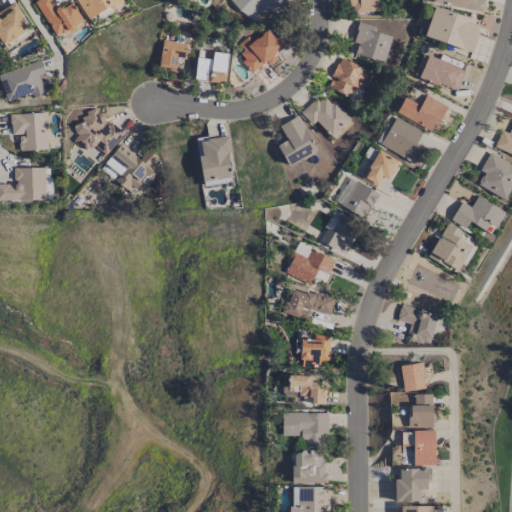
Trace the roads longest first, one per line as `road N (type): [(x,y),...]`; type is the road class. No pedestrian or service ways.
road 1 (residential): [(360,511),(360,329),(413,221),(491,99),(511,34)]
road 2 (residential): [(151,98),(239,110),(277,97),(322,51),(320,0)]
